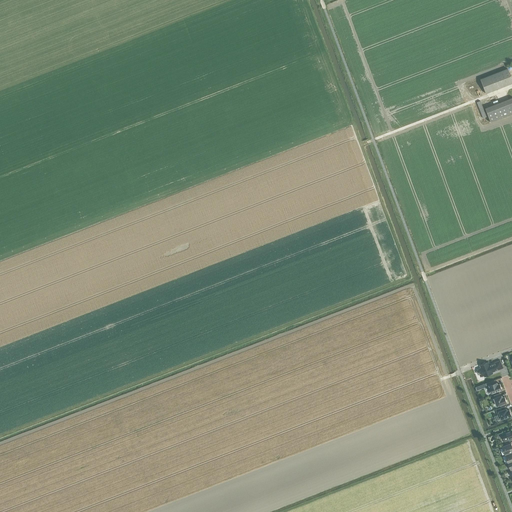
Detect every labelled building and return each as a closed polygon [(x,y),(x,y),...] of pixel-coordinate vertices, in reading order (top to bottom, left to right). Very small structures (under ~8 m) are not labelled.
[(485,93),(511,83),(511,80),(508,69),(480,79),(485,93)] [(490,122),(511,113),(511,97),(485,108),(490,122)] [(480,101),(476,102),(482,118),(486,116),(480,101)] [(477,370),(477,372),(478,374),(479,375),(480,374),(481,377),(484,375),(484,377),(493,373),(493,372),(503,368),(500,360),(490,364),(489,361),(486,363),(485,362),(482,363),(482,364),(483,367),(477,369),(478,370),(477,370)] [(502,389),(500,383),(498,384),(497,382),(496,383),(495,380),(486,383),(490,393),(502,389)] [(498,405),(500,405),(500,406),(504,405),(504,403),(507,402),(505,396),(503,397),(502,395),(501,396),(500,393),(494,395),(498,405)] [(505,406),(496,409),(499,420),(505,418),(509,417),(508,416),(511,415),(510,412),(509,410),(507,410),(507,409),(506,409),(505,406)] [(505,441),(511,438),(511,430),(502,434),(505,441)] [(505,455),(511,452),(511,444),(511,443),(502,447),(505,455)]
